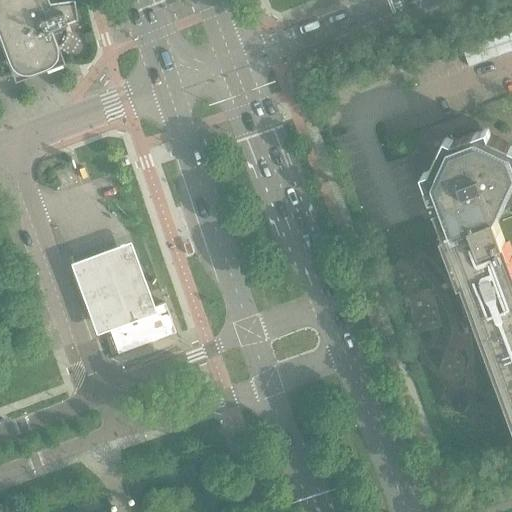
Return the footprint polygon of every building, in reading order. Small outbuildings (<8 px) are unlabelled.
[(0,0),(0,47),(1,47),(5,57),(11,73),(60,54),(57,45),(60,43),(63,41),(65,38),(66,34),(66,30),(65,27),(61,14),(73,10),(71,0),(0,0)] [(511,29),(466,47),(472,64),(511,49),(511,29)] [(511,209),(497,215),(505,198),(511,201),(511,145),(511,144),(492,135),(491,135),(488,128),(475,133),(474,132),(454,139),(454,140),(446,136),(440,149),(430,169),(430,170),(423,172),(428,186),(427,186),(432,198),(434,198),(438,208),(436,209),(436,211),(437,211),(446,235),(438,238),(451,274),(460,271),(511,412),(511,209)] [(135,242),(75,265),(102,335),(162,312),(135,242)] [(165,303),(156,306),(108,324),(118,353),(175,332),(165,303)]
